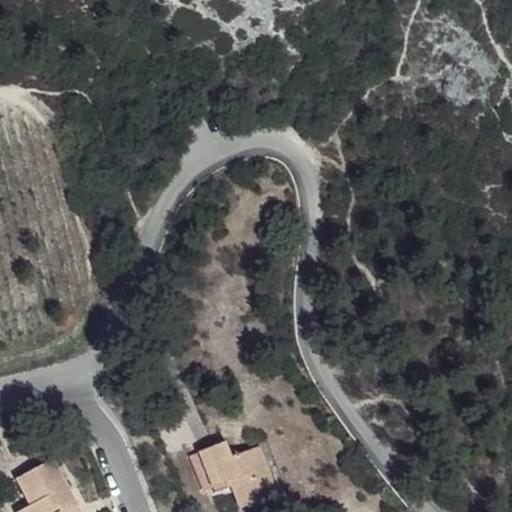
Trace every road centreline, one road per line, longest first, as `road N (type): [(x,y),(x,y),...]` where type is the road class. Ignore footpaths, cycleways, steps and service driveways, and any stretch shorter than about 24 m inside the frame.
road 1 (residential): [(70,377),(109,346),(146,234),(194,161),(250,138),(297,155),(318,207),(301,310),(319,373),(433,511)]
road 2 (residential): [(70,377),(103,428),(134,511)]
